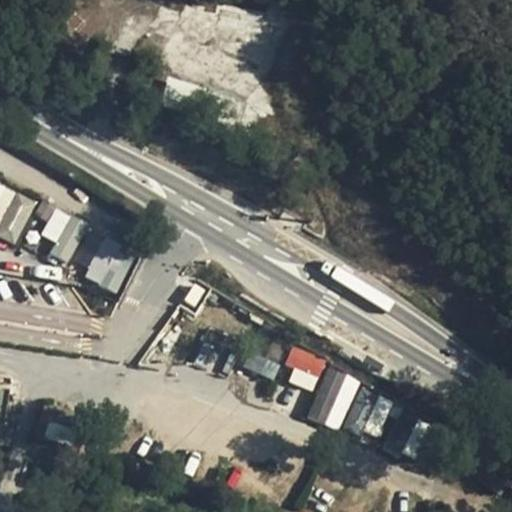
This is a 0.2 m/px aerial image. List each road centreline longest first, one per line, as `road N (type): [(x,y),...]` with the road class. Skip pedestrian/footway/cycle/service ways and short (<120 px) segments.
road 1 (primary): [(506,400),(461,352),(342,275),(173,180),(58,132)]
road 2 (primary): [(58,132),(160,205),(446,374),(506,400)]
